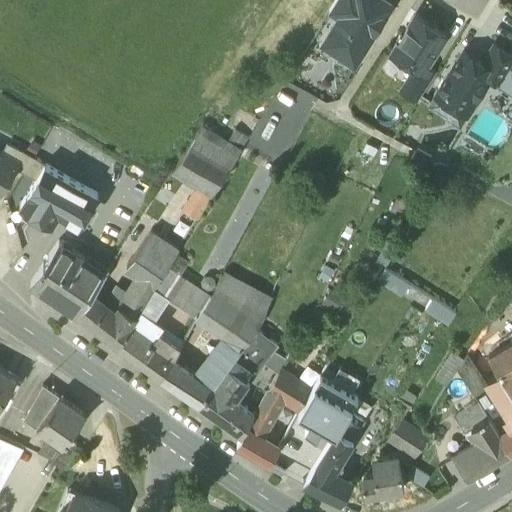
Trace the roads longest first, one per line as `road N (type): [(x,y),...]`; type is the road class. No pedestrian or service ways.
road 1 (secondary): [(172,441),(0,316)]
road 2 (secondary): [(277,511),(172,441)]
